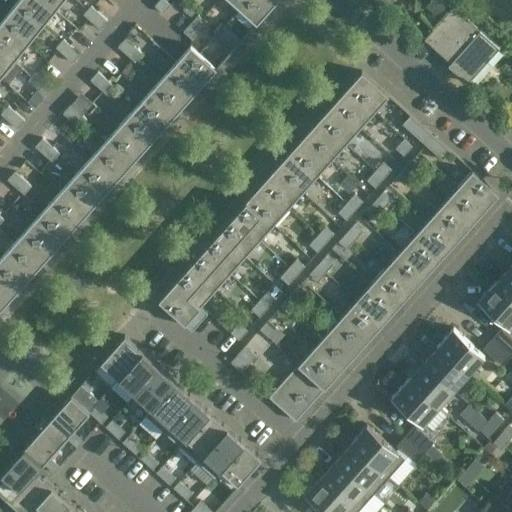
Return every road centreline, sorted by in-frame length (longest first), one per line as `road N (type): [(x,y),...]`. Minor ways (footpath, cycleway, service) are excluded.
road 1 (residential): [(511,194),(294,443)]
road 2 (residential): [(511,158),(331,0)]
road 3 (residential): [(0,165),(137,7)]
road 4 (residential): [(294,443),(164,327)]
